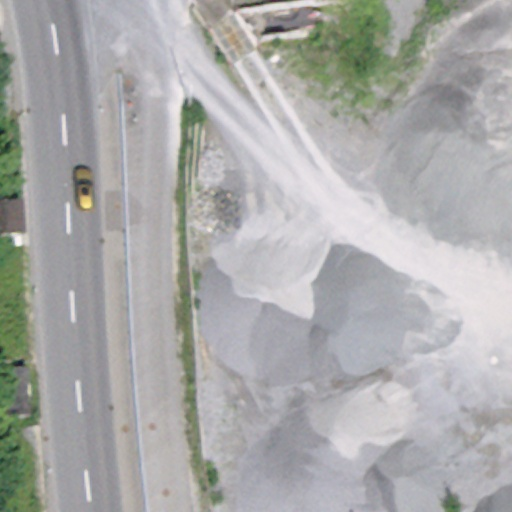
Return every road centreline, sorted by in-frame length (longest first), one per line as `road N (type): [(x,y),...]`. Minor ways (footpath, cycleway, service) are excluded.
road 1 (track): [(66,230),(360,433),(511,475)]
road 2 (primary): [(45,0),(93,511)]
road 3 (track): [(222,0),(328,103),(360,433)]
